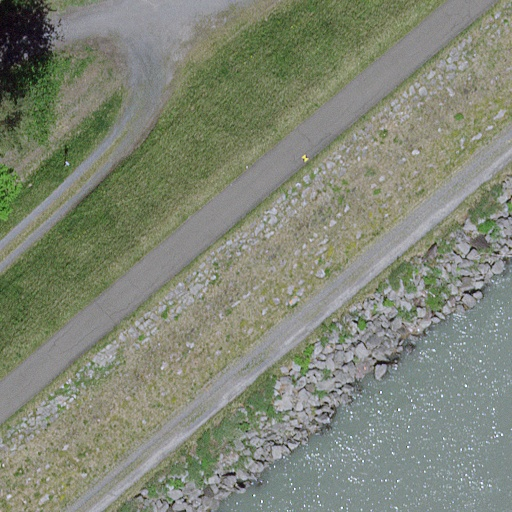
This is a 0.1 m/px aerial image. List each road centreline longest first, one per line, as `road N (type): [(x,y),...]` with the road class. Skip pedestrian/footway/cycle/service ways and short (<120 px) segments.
road 1 (track): [(472,0),(0,403)]
road 2 (track): [(78,511),(511,142)]
road 3 (track): [(0,261),(124,134),(148,89),(167,11),(206,0)]
road 4 (track): [(186,0),(167,11),(35,36),(0,59)]
